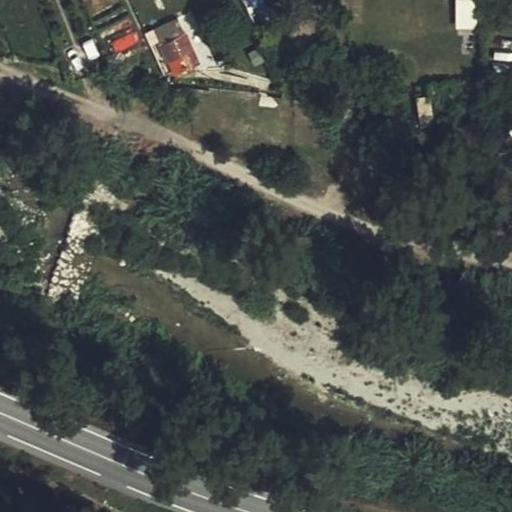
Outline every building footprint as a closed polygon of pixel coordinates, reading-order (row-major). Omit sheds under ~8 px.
[(459,23),(476,23),(476,8),(459,7),(459,23)] [(157,24),(161,33),(179,24),(181,28),(187,26),(180,12),(157,24)] [(288,25),(307,62),(317,58),(314,49),(326,45),(323,34),(316,15),(288,25)] [(179,24),(161,33),(170,54),(181,50),(187,64),(201,57),(187,26),(181,28),(179,24)] [(257,57),(267,52),(260,40),(251,45),(257,57)]
